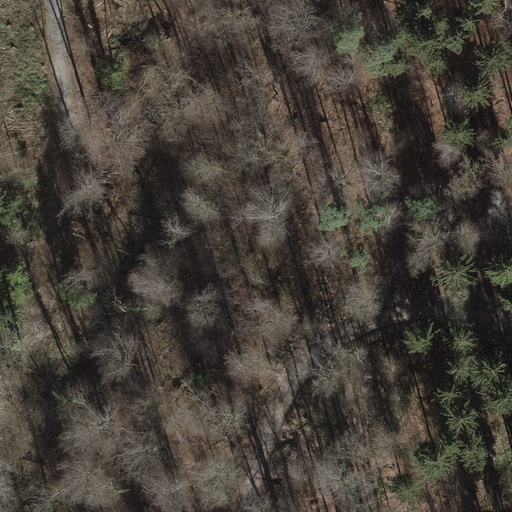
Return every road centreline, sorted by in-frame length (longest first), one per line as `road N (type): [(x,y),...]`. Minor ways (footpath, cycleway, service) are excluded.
road 1 (track): [(244,511),(271,419),(331,338),(392,314),(451,317),(511,343)]
road 2 (track): [(44,0),(56,172)]
